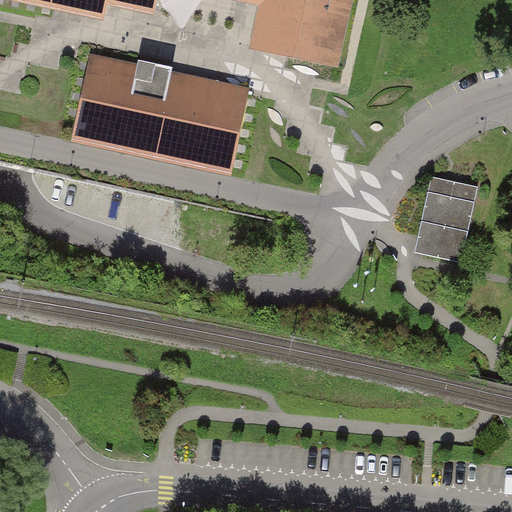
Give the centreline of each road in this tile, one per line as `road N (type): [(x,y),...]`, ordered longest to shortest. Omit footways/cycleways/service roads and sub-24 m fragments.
road 1 (unclassified): [(371,511),(166,490),(126,494),(100,509)]
road 2 (unclassified): [(511,94),(446,121),(369,206)]
road 3 (residential): [(100,509),(51,444),(0,396)]
